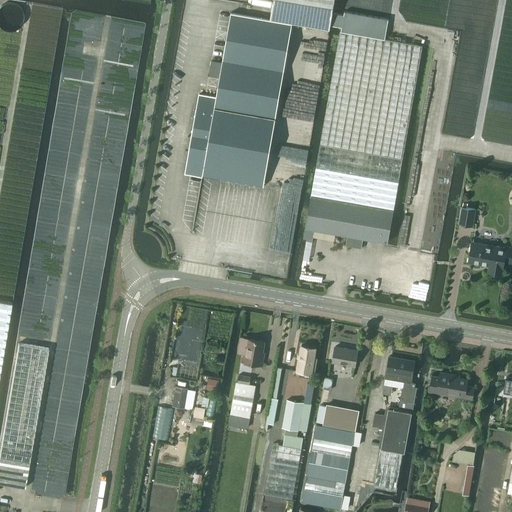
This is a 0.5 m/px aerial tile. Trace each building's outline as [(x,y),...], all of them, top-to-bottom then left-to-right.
[(223,0),(221,0),(271,9),(269,19),(292,23),(312,26),(329,29),(330,24),(332,13),(334,0),(272,0),(271,8),(238,3),(223,0)] [(0,25),(1,27),(2,27),(3,28),(4,29),(5,29),(6,30),(8,30),(9,30),(11,30),(12,30),(13,30),(14,30),(15,29),(16,29),(18,28),(19,27),(20,26),(21,25),(22,24),(22,23),(23,22),(23,21),(24,19),(24,18),(24,17),(24,16),(24,15),(24,13),(23,12),(23,11),(22,10),(22,9),(21,8),(20,7),(20,6),(19,5),(18,4),(16,4),(15,3),(14,3),(13,3),(12,2),(11,2),(9,2),(8,2),(7,3),(6,3),(5,3),(3,4),(2,5),(1,5),(0,6),(0,25)] [(310,195),(305,227),(305,228),(308,228),(354,236),(352,246),(361,248),(363,239),(363,238),(387,242),(393,210),(422,45),(385,38),(389,19),(344,11),(343,15),(341,14),(332,13),(330,24),(339,26),(340,26),(342,26),(341,31),(340,31),(339,31),(310,195)] [(198,94),(184,173),(202,176),(202,175),(263,185),(292,23),(269,19),(231,12),(216,97),(198,94)] [(462,207),(459,223),(472,226),(475,209),(462,207)] [(472,242),(468,262),(480,264),(480,262),(490,263),(492,266),(489,268),(489,271),(501,273),(502,268),(503,268),(504,261),(510,262),(511,262),(511,258),(511,247),(506,246),(505,248),(472,242)] [(0,374),(12,303),(0,300),(0,374)] [(241,337),(238,352),(242,353),(241,361),(262,365),(263,358),(262,358),(265,341),(247,338),(241,337)] [(0,450),(0,482),(25,487),(29,462),(48,348),(18,343),(0,450)] [(315,348),(302,346),(297,371),(311,373),(315,348)] [(333,361),(355,365),(357,350),(335,347),(333,361)] [(385,377),(411,382),(415,361),(389,356),(385,377)] [(271,397),(264,430),(267,430),(268,423),(273,424),(277,399),(276,398),(282,368),(277,367),(272,397),(271,397)] [(437,392),(437,390),(456,394),(456,396),(472,399),(474,387),(466,385),(467,379),(440,374),(439,378),(431,377),(429,390),(437,392)] [(238,375),(237,381),(249,384),(250,377),(238,375)] [(210,379),(209,388),(217,390),(218,380),(210,379)] [(172,406),(184,408),(187,388),(175,386),(172,406)] [(234,392),(232,403),(251,407),(253,395),(254,395),(234,391),(234,392)] [(287,399),(282,427),(298,430),(298,429),(305,431),(306,431),(307,431),(312,404),(303,402),(287,399)] [(320,404),(317,421),(323,422),(323,424),(356,430),(360,410),(327,404),(327,406),(320,404)] [(194,406),(193,416),(202,418),(203,408),(194,406)] [(388,407),(381,446),(403,450),(404,451),(412,411),(399,409),(388,407)] [(230,415),(229,423),(237,425),(238,416),(230,415)] [(302,500),(340,507),(354,431),(316,424),(302,500)] [(293,499),(303,437),(285,434),(283,445),(272,443),(264,494),(293,499)] [(381,446),(374,485),(396,489),(403,450),(381,446)] [(453,461),(473,464),(475,452),(459,449),(454,454),(453,461)] [(467,464),(462,494),(468,495),(474,465),(467,464)] [(407,497),(403,511),(427,511),(429,507),(414,504),(415,499),(407,497)]
